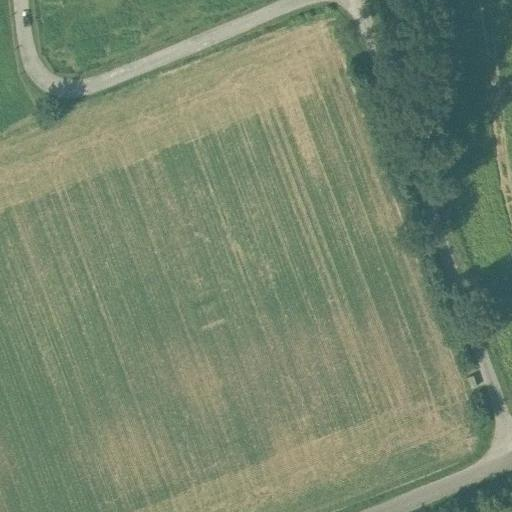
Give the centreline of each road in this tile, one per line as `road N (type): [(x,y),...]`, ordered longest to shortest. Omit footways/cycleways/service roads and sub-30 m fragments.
road 1 (residential): [(510,457),(349,0)]
road 2 (residential): [(371,511),(510,457)]
